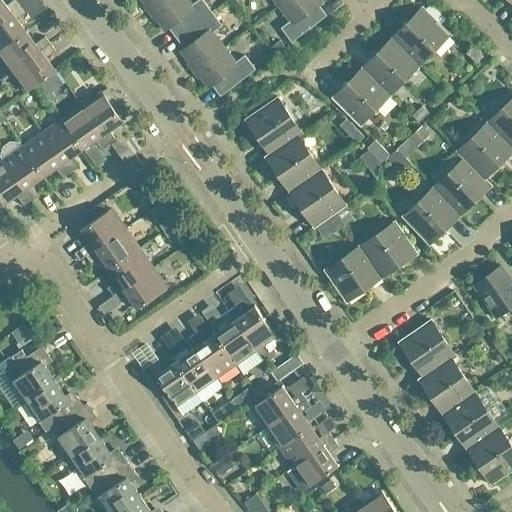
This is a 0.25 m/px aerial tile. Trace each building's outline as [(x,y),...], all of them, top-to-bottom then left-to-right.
[(0,0),(0,20),(21,5),(17,0),(12,0),(6,5),(1,0),(0,0)] [(166,0),(141,0),(151,12),(166,0)] [(176,38),(212,11),(203,0),(197,0),(192,4),(189,0),(166,0),(151,12),(165,30),(169,28),(176,38)] [(327,15),(319,5),(322,2),(321,0),(285,0),(278,6),(289,21),(281,27),(291,42),(327,15)] [(0,50),(26,31),(17,19),(26,12),(21,5),(0,20),(0,50)] [(420,64),(450,33),(423,6),(392,37),(420,64)] [(224,46),(213,32),(222,25),(212,11),(176,38),(184,48),(180,51),(194,69),(224,46)] [(0,57),(11,72),(50,43),(45,36),(35,43),(26,31),(0,50),(0,57)] [(390,94),(420,64),(392,37),(362,67),(390,94)] [(26,92),(55,70),(45,57),(55,50),(50,43),(11,72),(26,92)] [(483,55),(473,45),(466,52),(476,62),(483,55)] [(220,96),(255,69),(245,55),(236,61),(224,46),(194,69),(208,88),(212,85),(220,96)] [(360,125),(390,94),(362,67),(332,97),(360,125)] [(122,121),(102,91),(81,105),(109,145),(116,140),(109,130),(122,121)] [(302,132),(277,96),(245,118),(269,153),(265,155),(266,157),(302,132)] [(511,146),(511,97),(487,121),(511,146)] [(109,145),(81,105),(62,118),(82,148),(95,140),(102,150),(109,145)] [(82,148),(62,118),(42,132),(70,172),(77,167),(70,157),(82,148)] [(492,184),(485,177),(511,151),(511,146),(487,121),(457,150),(491,185),(492,184)] [(430,134),(422,126),(410,137),(419,145),(430,134)] [(356,127),(350,134),(358,142),(364,136),(356,127)] [(70,172),(42,132),(22,146),(43,176),(56,167),(63,177),(70,172)] [(322,169),(299,136),(303,133),(302,132),(266,157),(289,191),(322,169)] [(367,147),(384,164),(389,154),(375,140),(367,147)] [(43,176),(22,146),(3,160),(31,200),(38,195),(31,185),(43,176)] [(411,162),(397,148),(387,157),(401,172),(411,162)] [(460,214),(491,185),(457,150),(456,151),(463,158),(433,186),(460,214)] [(31,200),(3,160),(0,161),(0,199),(3,204),(16,195),(23,205),(31,200)] [(346,205),(322,169),(289,191),(314,227),(315,226),(315,225),(325,218),(326,218),(336,211),(344,205),(345,206),(346,205)] [(429,244),(460,214),(433,186),(402,216),(429,244)] [(101,202),(83,214),(89,223),(107,210),(101,202)] [(159,204),(149,210),(155,219),(165,213),(159,204)] [(354,219),(345,206),(344,205),(336,211),(345,224),(354,219)] [(79,260),(86,256),(96,248),(126,228),(112,207),(107,210),(89,223),(82,228),(91,241),(74,253),(79,260)] [(336,211),(326,218),(336,231),(345,224),(336,211)] [(137,239),(158,224),(151,214),(130,229),(137,239)] [(418,253),(395,220),(359,245),(382,277),(418,253)] [(173,224),(164,230),(171,240),(180,234),(173,224)] [(511,232),(507,226),(494,237),(501,245),(511,235),(511,232)] [(110,268),(139,247),(126,228),(96,248),(86,256),(91,263),(101,256),(110,268)] [(382,277),(359,245),(324,270),(346,302),(382,277)] [(113,295),(123,288),(153,267),(139,247),(110,268),(118,281),(108,288),(113,295)] [(511,281),(501,265),(475,282),(497,315),(511,305),(511,281)] [(167,287),(153,267),(123,288),(113,295),(118,301),(119,301),(128,295),(137,308),(167,287)] [(228,310),(235,320),(256,350),(276,336),(255,306),(242,315),(235,305),(228,310)] [(212,308),(201,314),(208,327),(219,321),(212,308)] [(256,350),(235,320),(228,310),(221,315),(228,325),(215,334),(228,353),(236,364),(256,350)] [(455,354),(431,318),(398,341),(422,375),(418,378),(419,379),(455,354)] [(23,324),(12,332),(19,342),(30,334),(23,324)] [(236,364),(228,353),(215,334),(203,342),(195,332),(188,337),(199,353),(216,377),(236,364)] [(216,377),(199,353),(188,337),(181,342),(188,353),(176,361),(197,391),(216,377)] [(21,349),(0,363),(0,365),(25,401),(55,381),(41,361),(49,356),(42,345),(26,356),(21,349)] [(475,392),(452,358),(456,356),(455,354),(419,379),(443,414),(475,392)] [(203,400),(197,391),(176,361),(163,370),(156,360),(149,365),(176,405),(182,414),(203,400)] [(83,405),(76,395),(68,400),(55,381),(25,401),(46,432),(50,429),(49,428),(83,405)] [(259,381),(252,386),(257,394),(265,389),(259,381)] [(266,427),(306,399),(301,392),(291,399),(282,386),(252,406),(266,427)] [(499,426),(475,392),(443,414),(467,448),(499,426)] [(239,394),(232,399),(238,408),(245,403),(239,394)] [(280,446),(310,426),(301,413),(311,406),(306,399),(266,427),(280,446)] [(100,437),(86,418),(94,413),(87,402),(83,405),(49,428),(50,429),(70,458),(100,437)] [(220,407),(212,413),(217,420),(225,415),(220,407)] [(205,430),(199,420),(185,429),(192,439),(205,430)] [(294,466),(334,438),(329,431),(318,438),(310,426),(280,446),(294,466)] [(511,445),(499,426),(467,448),(491,484),(511,469),(511,445)] [(193,440),(200,450),(213,441),(206,431),(193,440)] [(18,435),(12,439),(18,448),(24,444),(18,435)] [(128,461),(121,451),(113,457),(100,437),(70,458),(90,488),(128,461)] [(301,491),(338,465),(328,452),(339,445),(334,438),(294,466),(287,471),(301,491)] [(234,467),(227,457),(213,467),(219,476),(234,467)] [(106,511),(117,511),(140,497),(127,477),(135,472),(128,461),(90,488),(106,511)] [(330,478),(320,485),(325,493),(336,486),(330,478)] [(396,511),(381,490),(361,504),(366,511),(396,511)] [(256,493),(244,502),(250,511),(263,502),(256,493)] [(162,511),(162,510),(159,511),(151,511),(140,497),(117,511),(162,511)]
